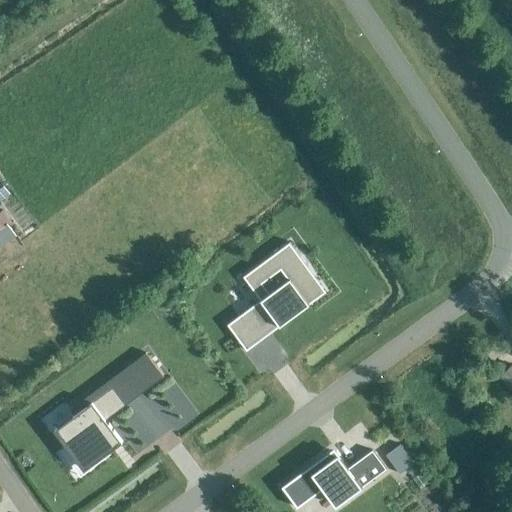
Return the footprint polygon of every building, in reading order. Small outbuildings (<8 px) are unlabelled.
[(0,202),(10,195),(0,180),(0,202)] [(0,246),(16,235),(9,225),(11,223),(4,213),(0,216),(0,246)] [(301,293),(317,280),(289,242),(243,277),(260,300),(238,317),(253,337),(276,321),(279,326),(289,319),(307,305),(309,304),(308,302),(305,299),(301,293)] [(74,415),(56,429),(67,444),(69,446),(72,444),(83,458),(95,449),(100,455),(121,440),(105,420),(126,404),(113,386),(79,411),(74,405),(69,409),(74,415)] [(414,463),(400,444),(385,455),(399,474),(414,463)] [(348,468),(336,451),(323,460),(321,457),(282,487),(297,507),(323,488),(335,505),(386,469),(372,450),(348,468)]
